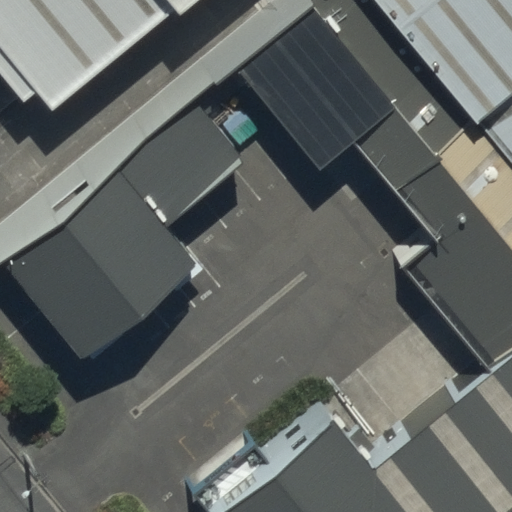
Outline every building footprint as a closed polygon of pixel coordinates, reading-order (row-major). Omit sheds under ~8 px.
[(137,0),(0,0),(0,65),(26,95),(137,0)] [(511,511),(511,230),(313,0),(272,0),(220,45),(306,145),(335,120),(430,230),(401,255),(491,360),(371,463),(318,401),(188,511),(511,511)] [(511,0),(373,0),(470,111),(511,74),(511,0)] [(511,160),(511,74),(470,111),(511,160)] [(248,147),(186,75),(0,234),(0,253),(81,348),(191,253),(163,219),(248,147)]
